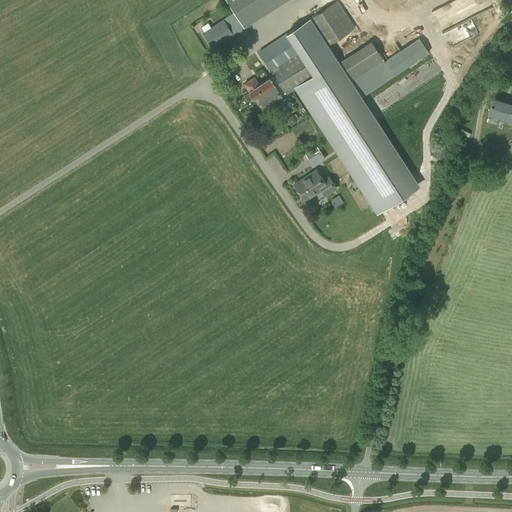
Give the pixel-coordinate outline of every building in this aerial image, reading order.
[(232,0),(245,23),(288,0),(232,0)] [(327,46),(355,27),(337,0),(309,19),(327,46)] [(479,0),(484,10),(508,0),(479,0)] [(224,19),(202,33),(211,47),(233,33),(224,19)] [(420,186),(337,59),(327,46),(309,19),(286,34),(259,51),(274,74),(259,84),(255,77),(245,84),(249,91),(254,99),(256,98),(263,109),(283,96),(282,94),(286,92),(287,93),(295,88),(376,214),(420,186)] [(354,80),(383,60),(371,41),(341,61),(354,80)] [(511,119),(511,104),(493,98),(489,113),(511,119)] [(446,146),(438,144),(434,157),(442,159),(446,146)] [(320,151),(308,159),(313,167),(325,159),(320,151)] [(323,180),(316,169),(294,184),(304,200),(321,190),(325,195),(336,188),(329,177),(323,180)] [(339,196),(332,200),(336,206),(343,202),(339,196)]
